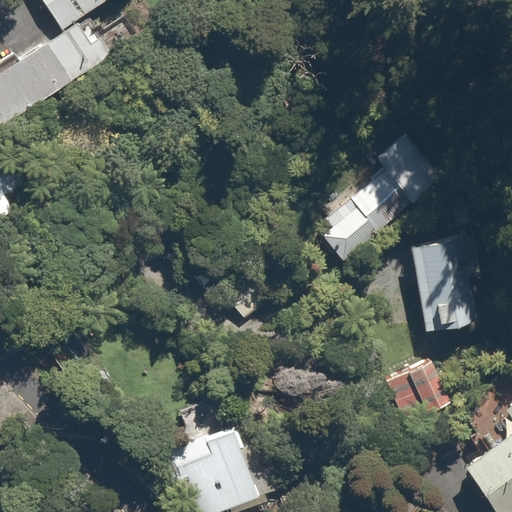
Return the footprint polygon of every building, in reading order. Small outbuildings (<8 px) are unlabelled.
[(38,0),(54,24),(67,15),(89,0),(38,0)] [(54,24),(0,60),(0,117),(104,47),(85,19),(75,26),(67,15),(54,24)] [(400,128),(371,152),(407,196),(436,172),(400,128)] [(0,212),(9,208),(0,190),(0,188),(13,182),(0,156),(0,212)] [(316,228),(337,253),(396,204),(369,171),(345,191),(352,199),(316,228)] [(427,303),(430,320),(464,314),(459,287),(473,285),(464,230),(401,241),(412,306),(427,303)] [(245,274),(222,292),(240,315),(263,298),(245,274)] [(423,352),(377,378),(401,422),(447,396),(423,352)] [(234,511),(261,501),(213,393),(172,411),(185,440),(162,450),(189,511),(234,511)] [(511,400),(503,407),(511,421),(456,457),(491,511),(493,511),(511,500),(511,400)]
